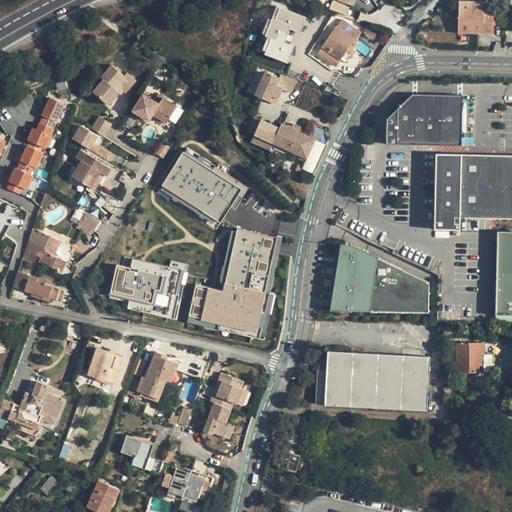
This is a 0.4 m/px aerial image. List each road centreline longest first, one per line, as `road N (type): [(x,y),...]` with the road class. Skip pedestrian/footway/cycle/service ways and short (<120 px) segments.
road 1 (residential): [(403,67),(375,90),(320,198),(287,366)]
road 2 (residential): [(287,366),(0,301)]
road 3 (unknown): [(309,243),(192,138),(146,202)]
road 4 (residential): [(287,366),(237,511)]
